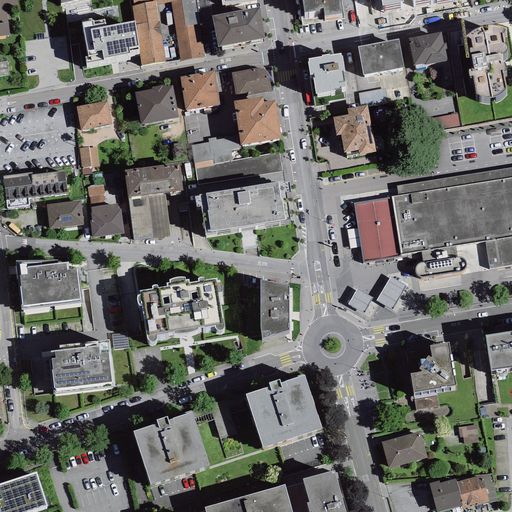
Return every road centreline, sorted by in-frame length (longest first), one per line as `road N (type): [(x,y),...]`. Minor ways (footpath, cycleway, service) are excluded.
road 1 (residential): [(317,270),(0,242)]
road 2 (residential): [(18,446),(311,351)]
road 3 (residential): [(284,53),(0,105)]
road 4 (residential): [(511,9),(284,53)]
road 5 (tertiary): [(317,270),(284,53)]
road 6 (residential): [(353,340),(511,311)]
road 7 (tertiary): [(378,511),(336,366)]
